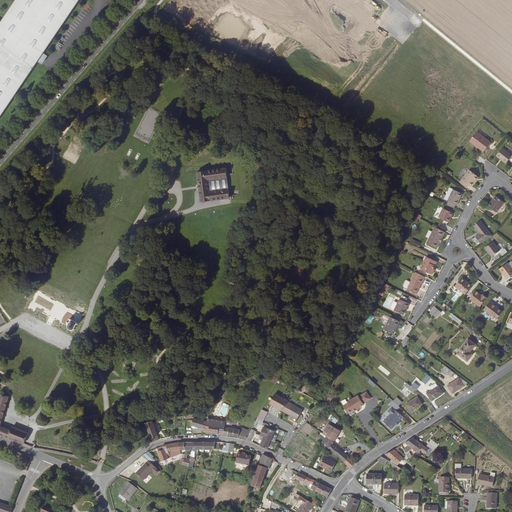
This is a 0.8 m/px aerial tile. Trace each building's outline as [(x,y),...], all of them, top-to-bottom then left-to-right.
[(0,118),(80,0),(16,0),(0,24),(0,118)] [(477,132),(470,141),(484,152),(491,143),(477,132)] [(500,158),(506,162),(511,155),(502,148),(496,156),(500,159),(500,158)] [(230,198),(226,168),(202,172),(202,171),(201,171),(200,171),(199,171),(198,172),(197,172),(198,182),(199,193),(201,202),(203,202),(204,203),(205,203),(206,202),(207,201),(230,198)] [(474,180),(477,176),(469,170),(460,182),(467,188),(469,185),(471,187),(476,181),(474,180)] [(457,205),(462,194),(450,188),(446,195),(450,197),(448,201),(449,201),(447,205),(454,208),(456,205),(457,205)] [(496,212),(504,203),(497,197),(494,201),(493,200),(488,206),(496,212)] [(451,218),(449,217),(451,212),(443,208),(438,217),(449,222),(451,218)] [(476,237),(481,244),(492,236),(480,221),(474,226),(479,234),(476,237)] [(434,232),(433,231),(431,234),(432,235),(430,238),(429,238),(427,243),(437,248),(440,242),(442,238),(445,232),(436,228),(434,232)] [(500,251),(493,242),(485,248),(492,257),(500,251)] [(432,268),(433,265),(435,266),(437,262),(426,257),(420,269),(432,275),(435,270),(433,269),(432,268)] [(508,264),(508,263),(499,269),(507,279),(511,275),(511,261),(508,264)] [(425,277),(416,272),(407,289),(417,293),(422,283),(422,284),(425,277)] [(465,294),(472,286),(462,278),(455,286),(465,294)] [(35,296),(27,308),(34,312),(37,307),(44,310),(42,313),(56,321),(56,320),(61,323),(62,320),(69,324),(68,326),(69,328),(68,329),(69,329),(71,330),(71,331),(72,331),(72,330),(74,329),(74,330),(75,330),(75,328),(75,327),(76,327),(75,327),(77,323),(78,324),(83,315),(74,310),(74,312),(46,296),(46,295),(38,290),(35,295),(35,296)] [(482,295),(476,291),(469,299),(480,307),(487,298),(482,294),(482,295)] [(409,304),(400,299),(394,311),(403,315),(409,304)] [(496,306),(490,301),(483,310),(491,315),(496,319),(502,312),(496,307),(496,306)] [(433,316),(438,309),(435,307),(430,314),(433,316)] [(451,313),(448,316),(460,325),(462,321),(451,313)] [(400,321),(390,317),(384,329),(393,334),(400,321)] [(407,336),(401,343),(405,346),(411,339),(407,336)] [(476,345),(468,339),(457,353),(467,361),(473,354),(470,352),(476,345)] [(454,373),(445,366),(441,372),(446,375),(447,374),(451,377),(454,373)] [(278,380),(264,372),(262,376),(276,383),(278,380)] [(427,374),(422,381),(426,384),(431,377),(427,374)] [(452,393),(464,386),(463,386),(467,383),(460,377),(447,386),(452,393)] [(370,379),(368,382),(373,387),(376,384),(370,379)] [(414,382),(411,386),(415,390),(416,390),(419,386),(414,382)] [(404,385),(413,392),(415,390),(411,386),(409,385),(406,383),(404,385)] [(443,393),(438,386),(427,393),(432,401),(443,393)] [(224,390),(221,392),(218,397),(221,399),(226,391),(224,390)] [(348,404),(344,406),(349,414),(353,411),(354,413),(361,408),(361,407),(365,405),(364,404),(372,399),(367,392),(359,397),(358,396),(348,403),(348,404)] [(288,400),(275,393),(270,403),(282,410),(287,402),(288,400)] [(0,424),(8,397),(0,394),(0,434),(24,444),(28,433),(13,427),(11,432),(0,427),(0,424)] [(397,397),(393,401),(399,406),(402,402),(397,397)] [(417,397),(406,404),(411,412),(422,404),(417,397)] [(399,406),(393,401),(390,404),(392,407),(396,411),(400,407),(399,406)] [(302,410),(287,402),(282,410),(282,411),(290,415),(288,418),(296,422),(302,410)] [(396,411),(392,407),(388,411),(391,414),(384,421),(392,429),(396,424),(399,422),(403,417),(396,411)] [(263,422),(268,412),(262,409),(256,419),(263,422)] [(208,416),(206,421),(205,421),(205,423),(203,429),(203,432),(223,434),(224,427),(226,427),(227,424),(227,421),(211,418),(211,417),(208,416)] [(157,435),(152,422),(146,423),(153,441),(159,440),(157,435)] [(250,432),(247,440),(248,440),(251,442),(255,434),(256,431),(254,430),(256,425),(254,424),(250,432)] [(326,436),(324,441),(331,446),(328,448),(335,454),(339,450),(333,444),(340,431),(328,424),(324,431),(328,433),(326,436)] [(223,434),(223,435),(234,437),(247,440),(250,432),(241,428),(240,430),(226,427),(224,427),(223,434)] [(273,434),(274,431),(264,427),(260,435),(264,437),(275,441),(277,436),(273,434)] [(262,440),(260,446),(267,449),(269,444),(273,445),(275,441),(264,437),(262,440)] [(413,449),(415,446),(413,444),(416,440),(413,438),(405,443),(408,445),(407,448),(411,451),(413,449)] [(426,447),(416,440),(413,444),(415,446),(413,449),(419,453),(421,450),(427,456),(432,450),(433,451),(438,446),(431,440),(429,442),(428,444),(426,447)] [(186,450),(185,442),(179,443),(173,443),(174,451),(178,450),(186,450)] [(195,449),(195,442),(190,442),(185,442),(186,450),(185,454),(187,454),(188,451),(189,451),(189,450),(196,450),(195,449)] [(174,451),(173,443),(164,445),(162,446),(157,448),(158,451),(162,461),(169,458),(169,459),(171,458),(169,452),(174,451)] [(235,446),(235,445),(227,443),(227,446),(226,450),(233,452),(235,446)] [(391,451),(385,454),(392,459),(390,461),(394,464),(397,466),(404,459),(401,456),(403,454),(397,448),(391,451)] [(339,450),(335,454),(344,462),(348,457),(339,449),(339,450)] [(153,456),(148,451),(143,455),(149,461),(152,464),(156,460),(152,457),(153,456)] [(243,453),(238,452),(236,462),(249,465),(251,456),(242,454),(243,453)] [(254,478),(252,485),(260,488),(267,468),(269,469),(272,459),(262,454),(262,456),(254,478)] [(256,467),(259,455),(256,455),(255,461),(251,460),(250,466),(256,467)] [(188,466),(192,467),(195,459),(190,457),(190,459),(188,458),(187,460),(184,459),(183,465),(188,466)] [(331,471),(335,462),(323,457),(319,466),(324,468),(324,467),(327,469),(331,471)] [(350,468),(355,464),(349,458),(348,458),(344,462),(350,468)] [(143,480),(152,471),(156,474),(159,471),(152,464),(149,461),(146,464),(146,463),(136,473),(143,480)] [(461,464),(455,464),(455,468),(456,468),(456,478),(471,478),(472,469),(461,469),(461,464)] [(490,477),(479,474),(477,484),(493,487),(495,473),(491,472),(490,477)] [(306,477),(298,473),(296,479),(303,482),(307,477),(306,477)] [(381,484),(382,475),(367,474),(366,483),(381,484)] [(307,477),(303,482),(303,483),(309,486),(311,483),(314,484),(312,488),(311,489),(316,491),(321,484),(314,481),(307,477)] [(449,477),(440,477),(439,493),(448,493),(449,477)] [(128,500),(137,489),(129,482),(119,494),(120,494),(126,499),(128,500)] [(398,484),(385,483),(384,493),(398,494),(398,484)] [(327,497),(331,490),(321,484),(316,491),(320,494),(327,497)] [(487,508),(496,509),(497,493),(488,493),(487,508)] [(418,495),(405,495),(404,505),(418,505),(418,495)] [(310,511),(314,505),(311,503),(301,497),(299,500),(300,500),(297,505),(300,507),(297,511),(307,511),(308,510),(310,511)] [(345,511),(355,511),(360,501),(351,498),(345,511)] [(456,511),(457,501),(448,501),(447,511),(456,511)] [(0,503),(0,511),(10,511),(12,507),(0,503)]
